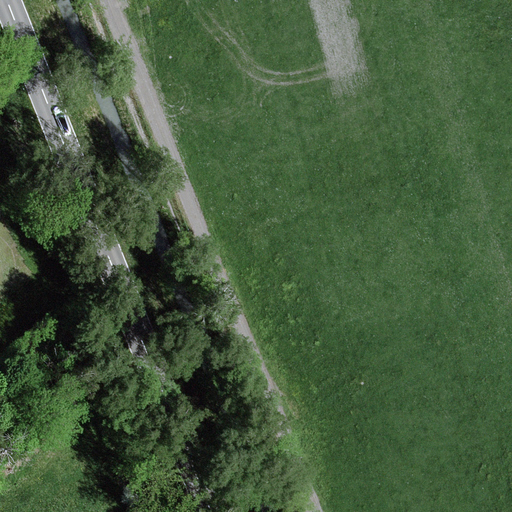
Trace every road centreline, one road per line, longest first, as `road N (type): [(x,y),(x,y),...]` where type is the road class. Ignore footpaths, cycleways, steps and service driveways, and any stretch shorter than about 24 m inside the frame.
road 1 (track): [(309,511),(102,0)]
road 2 (secondary): [(214,511),(8,0)]
